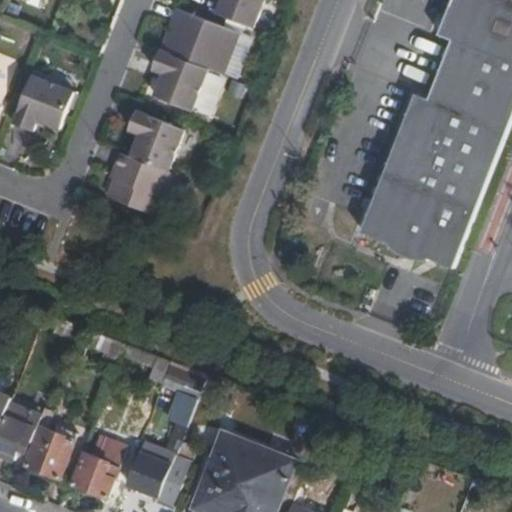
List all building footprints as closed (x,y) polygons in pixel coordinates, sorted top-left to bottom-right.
[(211,0),(250,15),(256,0),(211,0)] [(443,262),(460,269),(511,135),(511,0),(460,0),(446,37),(424,94),(438,99),(414,160),(401,155),(370,234),(396,244),(401,252),(408,258),(422,262),(435,259),(443,262)] [(175,25),(165,51),(170,53),(213,69),(227,75),(242,35),(174,8),(169,22),(175,25)] [(195,111),(213,69),(170,53),(162,74),(170,77),(162,98),(195,111)] [(59,146),(66,126),(71,112),(72,110),(32,93),(12,142),(31,149),(37,137),(59,146)] [(71,112),(66,126),(70,128),(76,114),(71,112)] [(139,135),(132,155),(169,170),(184,130),(143,113),(135,134),(139,135)] [(160,216),(177,173),(169,170),(132,155),(129,155),(126,166),(128,167),(117,197),(160,216)] [(0,335),(14,301),(3,296),(0,303),(0,335)] [(151,368),(155,357),(125,345),(120,356),(151,368)] [(164,384),(172,364),(155,357),(151,368),(147,377),(164,384)] [(199,397),(206,376),(172,364),(164,384),(199,397)] [(180,390),(169,419),(191,427),(202,399),(180,390)] [(0,421),(10,397),(0,393),(0,421)] [(45,410),(47,402),(38,399),(35,407),(12,398),(0,428),(0,456),(14,462),(19,450),(27,453),(37,427),(45,410)] [(52,413),(45,410),(37,427),(41,429),(26,468),(59,481),(77,436),(57,427),(55,434),(45,431),(52,413)] [(290,511),(293,507),(307,469),(227,438),(200,506),(213,511),(290,511)] [(123,459),(95,448),(91,458),(84,456),(73,486),(107,499),(123,459)] [(173,511),(187,473),(171,467),(141,455),(129,485),(157,497),(155,504),(173,511)] [(401,473),(386,467),(380,482),(395,488),(401,473)]
